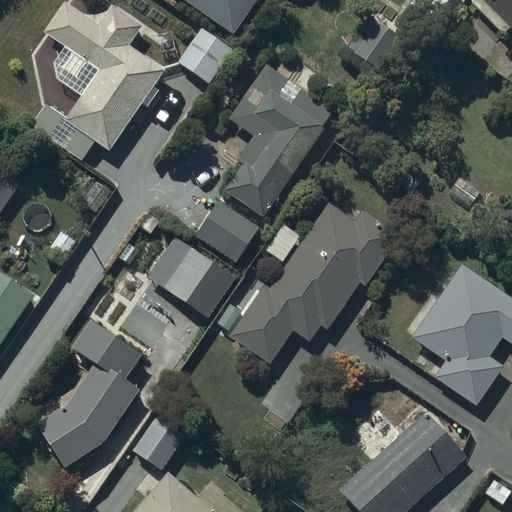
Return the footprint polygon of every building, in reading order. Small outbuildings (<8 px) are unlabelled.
[(185,0),(240,35),(262,0),(185,0)] [(422,0),(417,8),(427,16),(422,22),(442,37),(466,5),(458,0),(438,0),(438,2),(435,0),(422,0)] [(511,0),(479,0),(475,5),(508,38),(511,34),(511,0)] [(69,49),(58,65),(62,83),(86,99),(70,123),(113,153),(168,71),(136,49),(149,29),(117,8),(103,28),(67,4),(49,35),(69,49)] [(407,42),(396,35),(372,19),(367,26),(350,52),(374,68),(385,75),(407,42)] [(204,32),(202,34),(182,65),(214,86),(236,53),(204,32)] [(321,88),(314,98),(271,67),(233,123),(255,138),(238,163),(246,168),(229,194),(267,220),(339,115),(333,111),(340,101),(321,88)] [(485,202),(462,182),(449,198),(473,218),(485,202)] [(260,228),(222,205),(202,238),(240,261),(260,228)] [(329,207),(324,214),(274,291),(267,286),(232,338),(273,365),(296,330),(315,342),(325,325),(334,331),(364,285),(368,288),(403,235),(369,213),(360,227),(329,207)] [(81,245),(66,234),(52,254),(67,265),(81,245)] [(208,247),(202,256),(180,242),(154,282),(213,321),(239,281),(224,271),(230,262),(208,247)] [(449,362),(438,379),(480,407),(505,369),(492,361),(506,340),(511,344),(511,294),(467,264),(417,340),(449,362)] [(0,349),(35,298),(0,274),(0,349)] [(96,327),(80,352),(98,363),(73,404),(40,426),(65,466),(105,443),(141,391),(127,383),(144,356),(96,327)] [(188,435),(160,416),(135,451),(164,471),(188,435)] [(404,511),(465,459),(428,418),(343,492),(361,511),(404,511)] [(166,487),(160,483),(138,511),(221,511),(175,475),(166,487)]
